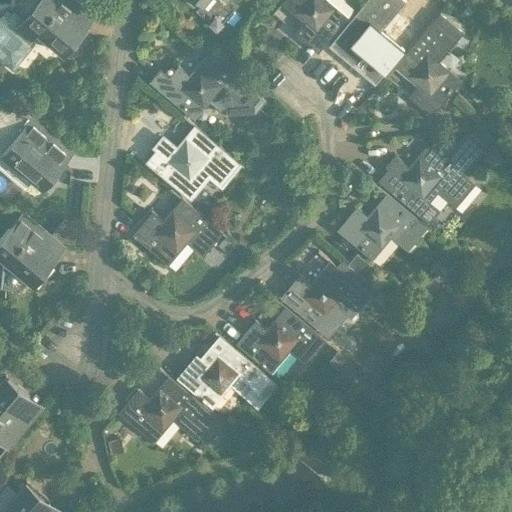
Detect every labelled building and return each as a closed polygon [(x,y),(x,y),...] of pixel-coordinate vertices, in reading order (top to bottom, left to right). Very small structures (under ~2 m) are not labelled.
[(37,0),(23,17),(13,9),(10,12),(6,8),(0,14),(0,57),(14,69),(34,44),(31,42),(35,36),(37,37),(41,33),(64,52),(65,52),(66,53),(68,54),(70,54),(71,53),(72,53),(73,52),(75,51),(76,50),(76,48),(77,47),(77,46),(77,45),(77,44),(76,42),(75,41),(74,40),(94,16),(75,0),(37,0)] [(200,0),(211,9),(220,9),(226,0),(200,0)] [(328,0),(282,0),(305,19),(295,31),(318,51),(347,16),(328,0)] [(381,29),(396,12),(382,0),(365,0),(339,32),(361,51),(351,63),(375,83),(404,48),(381,29)] [(438,61),(463,31),(440,12),(395,64),(418,83),(408,95),(432,115),(461,80),(438,61)] [(258,93),(214,56),(208,50),(189,73),(178,63),(168,75),(159,67),(149,80),(193,117),(208,99),(225,113),(227,112),(254,109),(255,110),(265,98),(258,93)] [(264,101),(260,106),(268,113),(272,107),(264,101)] [(474,111),(483,119),(491,110),(482,102),(474,111)] [(0,107),(0,162),(8,170),(25,184),(32,177),(43,186),(73,150),(32,115),(25,109),(0,107)] [(221,185),(240,161),(196,124),(177,147),(165,137),(145,160),(180,189),(199,167),(221,185)] [(450,151),(436,139),(431,145),(428,143),(409,165),(397,156),(378,179),(412,208),(418,213),(429,200),(436,190),(455,205),(474,182),(463,173),(475,159),(486,146),(471,133),(464,134),(456,143),(450,151)] [(265,185),(252,201),(278,223),(292,207),(265,185)] [(408,249),(427,226),(387,192),(368,215),(356,205),(337,228),(371,257),(390,235),(408,249)] [(203,254),(223,231),(182,197),(164,219),(152,209),(132,233),(167,262),(186,240),(203,254)] [(33,282),(64,246),(22,212),(0,238),(0,254),(6,259),(3,287),(11,287),(15,287),(19,285),(23,283),(27,277),(33,282)] [(71,233),(61,225),(54,234),(64,242),(71,233)] [(240,233),(235,240),(245,248),(250,240),(240,233)] [(219,242),(228,251),(234,243),(225,235),(219,242)] [(357,251),(347,262),(364,276),(375,267),(357,251)] [(351,317),(371,293),(330,259),(311,282),(300,272),(280,296),(315,325),(334,302),(351,317)] [(306,363),(326,339),(286,305),(267,328),(255,318),(235,341),(270,371),(289,348),(306,363)] [(402,312),(391,325),(401,333),(412,321),(402,312)] [(196,353),(176,376),(211,405),(230,382),(248,397),(257,405),(277,382),(267,374),(227,340),(219,333),(200,356),(196,353)] [(209,408),(178,382),(169,374),(150,397),(138,387),(118,411),(153,440),(172,417),(197,438),(216,414),(209,408)] [(0,440),(7,446),(42,405),(6,375),(0,381),(0,440)] [(332,419),(327,414),(323,419),(328,423),(332,419)] [(321,419),(316,425),(321,430),(326,425),(321,419)] [(120,437),(108,440),(111,454),(123,452),(120,437)] [(0,511),(61,511),(62,511),(26,481),(0,511)]
